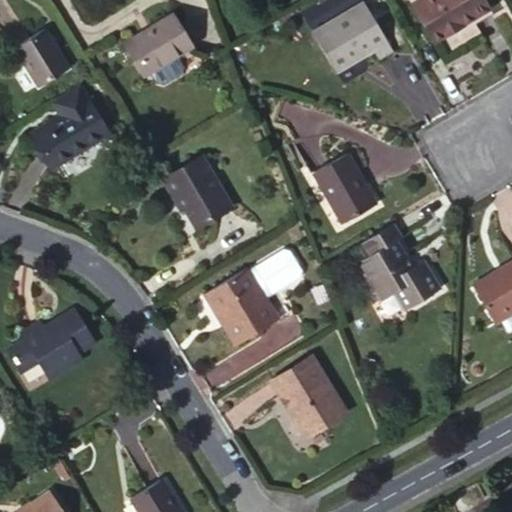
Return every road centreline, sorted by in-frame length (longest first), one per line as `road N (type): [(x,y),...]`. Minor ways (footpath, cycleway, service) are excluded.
road 1 (residential): [(0,224),(53,239),(126,303),(254,511)]
road 2 (residential): [(360,511),(511,429)]
